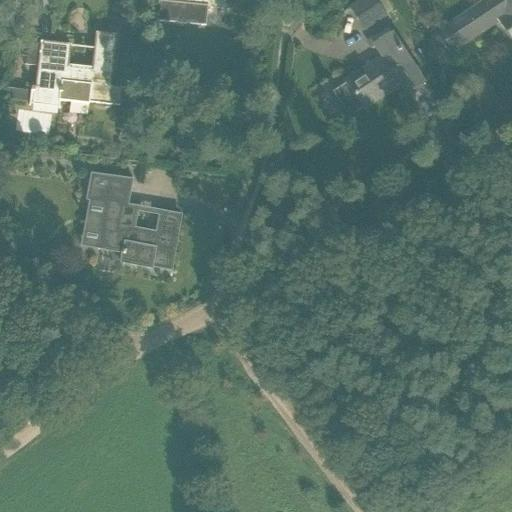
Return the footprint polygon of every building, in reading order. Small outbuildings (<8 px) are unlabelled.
[(159,0),(160,2),(157,1),(155,22),(205,27),(207,9),(238,12),(238,0),(159,0)] [(360,0),(350,7),(366,30),(387,17),(375,0),(360,0)] [(511,0),(490,0),(441,32),(453,51),(500,21),(511,39),(511,0)] [(121,88),(110,87),(115,35),(95,33),(91,71),(67,69),(70,45),(39,42),(34,88),(30,88),(28,106),(58,109),(59,101),(88,104),(88,103),(119,106),(121,88)] [(377,46),(384,58),(348,82),(348,83),(334,93),(350,117),(364,107),(365,108),(393,90),(391,87),(400,81),(408,94),(424,84),(392,36),(377,46)] [(6,88),(5,98),(25,100),(26,90),(6,88)] [(123,122),(121,140),(131,141),(134,123),(123,122)] [(98,248),(99,248),(122,252),(120,263),(150,268),(150,267),(170,270),(180,216),(159,213),(156,237),(133,233),(136,210),(125,208),(130,182),(90,175),(86,200),(106,204),(98,248)] [(0,229),(8,232),(12,219),(0,214),(0,229)]
